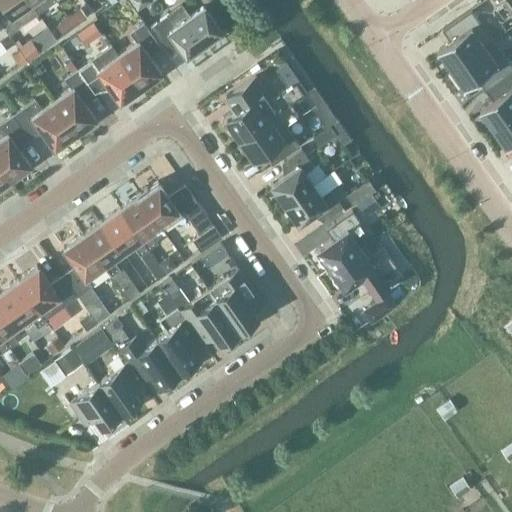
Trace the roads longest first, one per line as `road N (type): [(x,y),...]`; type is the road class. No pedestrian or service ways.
road 1 (residential): [(80,511),(95,485),(125,459),(316,324),(170,116)]
road 2 (residential): [(377,39),(511,233)]
road 3 (residential): [(170,116),(0,236)]
